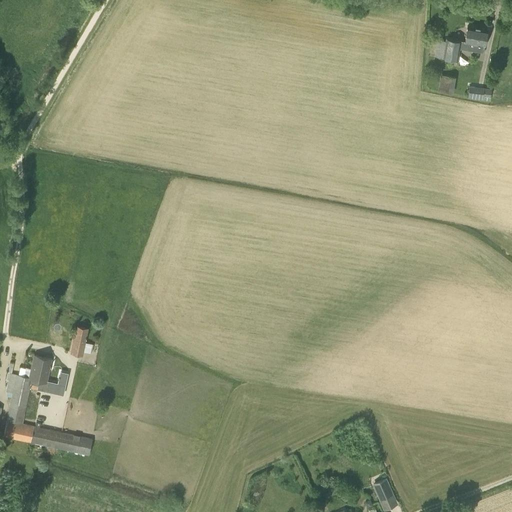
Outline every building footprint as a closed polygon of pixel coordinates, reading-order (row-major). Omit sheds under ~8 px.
[(483,51),(487,29),(468,26),(465,41),(446,38),(446,40),(438,38),(435,55),(458,60),(460,47),(483,51)] [(453,93),(456,77),(441,74),(438,91),(453,93)] [(490,100),(491,89),(469,86),(468,97),(490,100)] [(82,354),(87,328),(77,326),(72,352),(82,354)] [(48,372),(51,359),(34,355),(31,368),(27,367),(25,376),(10,372),(8,383),(14,385),(3,435),(89,453),(93,438),(61,432),(55,430),(22,423),(30,386),(58,392),(60,383),(51,381),(52,373),(48,372)] [(386,479),(372,485),(381,506),(395,500),(386,479)]
